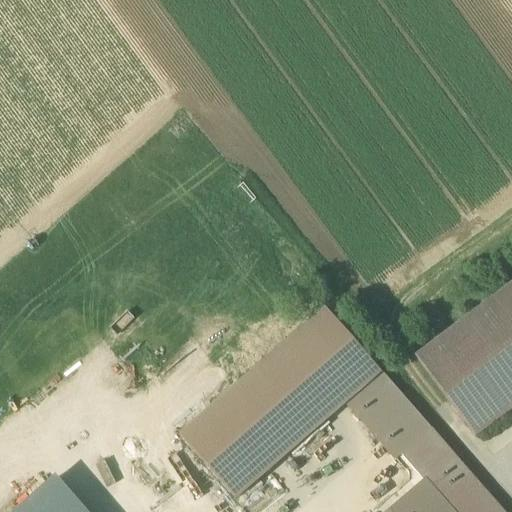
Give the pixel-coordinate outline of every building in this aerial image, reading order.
[(163,419),(194,393),(275,322),(149,177),(35,276),(161,421),(163,419)] [(511,285),(415,359),(475,439),(511,410),(511,285)] [(179,437),(235,502),(345,405),(380,376),(324,311),(209,411),(179,437)] [(429,432),(380,376),(345,405),(394,461),(402,457),(429,432)] [(163,419),(179,437),(209,411),(194,393),(163,419)] [(499,511),(429,432),(402,457),(423,481),(387,511),(499,511)] [(83,477),(100,461),(82,442),(65,459),(83,477)] [(69,511),(46,485),(14,511),(69,511)]
